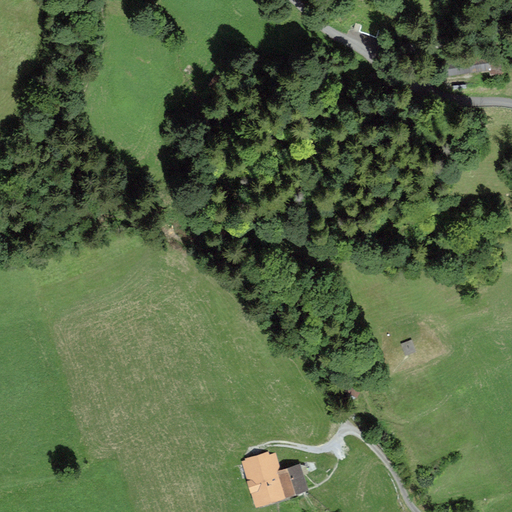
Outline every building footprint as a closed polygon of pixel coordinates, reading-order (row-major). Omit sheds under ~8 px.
[(377,37),(380,30),(378,29),(379,26),(367,21),(365,26),(356,23),(354,29),(377,37)] [(426,42),(426,28),(406,27),(405,41),(426,42)] [(487,58),(447,64),(449,75),(488,69),(487,58)] [(405,353),(416,349),(413,339),(401,343),(405,353)] [(343,387),(358,395),(363,386),(347,378),(343,387)] [(242,459),(256,503),(289,492),(281,468),(276,452),(270,454),(269,450),(242,459)] [(289,492),(309,486),(301,461),(281,468),(289,492)]
